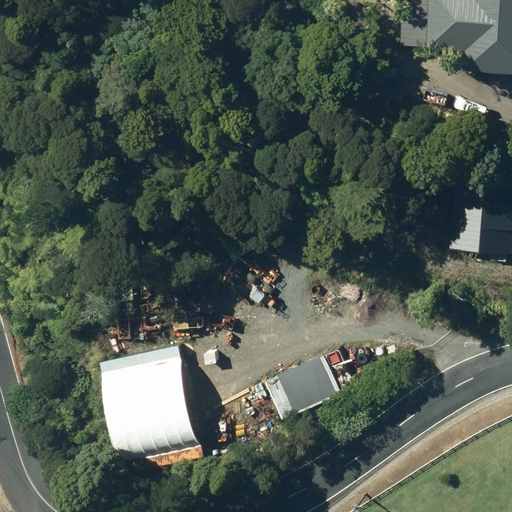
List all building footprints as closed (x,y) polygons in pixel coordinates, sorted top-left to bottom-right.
[(483,31),(482,49),(511,50),(511,0),(411,0),(410,27),(474,31),(480,31),(483,31)] [(460,240),(511,242),(511,168),(465,166),(460,240)] [(403,189),(375,189),(375,216),(403,216),(403,189)] [(219,291),(184,295),(186,313),(221,310),(219,291)] [(182,327),(181,312),(150,314),(151,329),(182,327)] [(108,348),(109,363),(154,360),(153,345),(108,348)]
